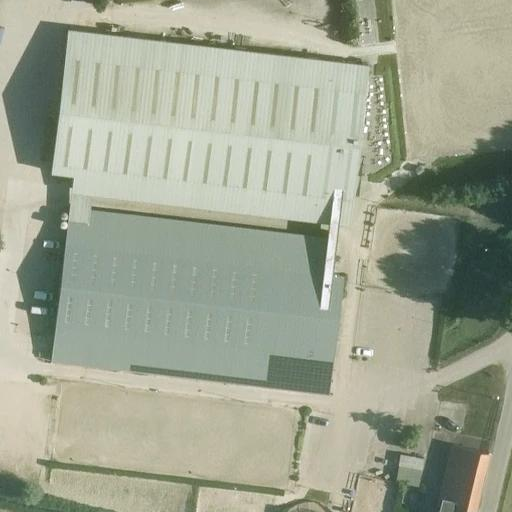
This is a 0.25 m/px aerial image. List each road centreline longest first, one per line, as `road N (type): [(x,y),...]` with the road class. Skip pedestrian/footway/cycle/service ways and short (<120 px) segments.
road 1 (unknown): [(395,373),(269,393),(5,353)]
road 2 (unknown): [(5,353),(61,0)]
